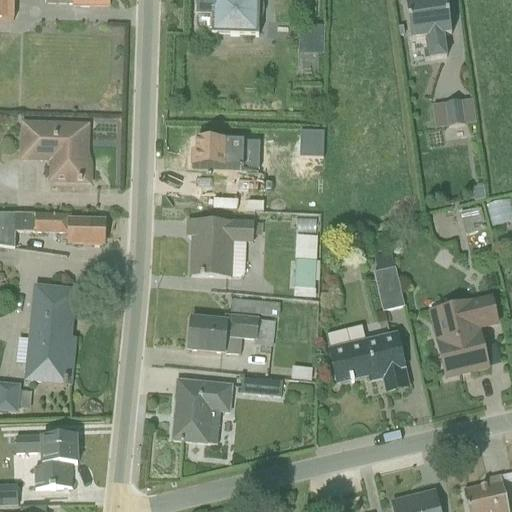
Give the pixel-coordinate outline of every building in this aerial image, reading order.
[(17,0),(0,0),(0,31),(17,32),(17,0)] [(112,0),(41,0),(41,2),(79,2),(79,18),(113,18),(112,0)] [(265,5),(194,3),(193,29),(210,30),(210,45),(263,47),(265,5)] [(432,70),(465,64),(455,3),(412,10),(418,50),(429,48),(432,70)] [(320,39),(298,39),(297,64),(319,65),(320,39)] [(459,103),(420,108),(423,131),(462,126),(459,103)] [(90,194),(90,134),(20,134),(20,172),(48,172),(48,194),(90,194)] [(69,226),(0,224),(0,256),(14,259),(16,242),(67,243),(67,256),(108,257),(108,230),(69,229),(69,226)] [(284,224),(282,302),(303,302),(305,224),(284,224)] [(255,235),(190,233),(188,288),(244,290),(245,257),(255,257),(255,235)] [(361,263),(369,314),(389,310),(381,260),(361,263)] [(312,284),(312,299),(327,299),(326,283),(312,284)] [(80,301),(35,298),(31,352),(17,351),(15,375),(29,376),(28,394),(73,398),(80,301)] [(504,333),(497,304),(430,319),(445,388),(495,377),(486,337),(504,333)] [(296,308),(295,331),(304,331),(305,308),(296,308)] [(289,341),(287,316),(268,317),(270,342),(289,341)] [(258,336),(185,329),(181,364),(223,368),(225,348),(257,351),(258,336)] [(351,330),(316,337),(318,350),(353,342),(351,330)] [(345,412),(415,397),(402,341),(333,356),(345,412)] [(278,385),(298,386),(298,372),(279,371),(278,385)] [(232,398),(175,393),(172,454),(217,456),(218,425),(230,426),(232,398)] [(83,449),(11,448),(11,464),(44,464),(44,481),(82,482),(83,449)] [(469,511),(511,511),(506,490),(467,498),(469,511)] [(394,511),(440,511),(437,501),(394,511)]
